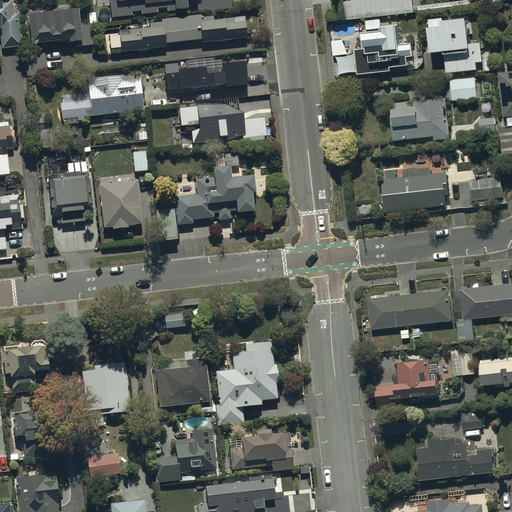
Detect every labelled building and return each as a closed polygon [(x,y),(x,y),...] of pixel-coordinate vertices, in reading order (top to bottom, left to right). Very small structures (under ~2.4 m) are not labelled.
[(107,0),(109,12),(98,14),(99,20),(111,18),(111,21),(132,18),(132,15),(141,14),(142,18),(158,15),(157,12),(166,10),(166,16),(186,13),(185,9),(197,7),(198,15),(232,11),(231,0),(107,0)] [(412,0),(378,0),(344,4),(346,21),(414,14),(412,0)] [(12,2),(0,3),(0,33),(0,34),(2,52),(24,49),(20,16),(13,17),(12,2)] [(26,14),(30,49),(68,45),(69,49),(95,46),(93,27),(78,28),(77,15),(65,16),(64,10),(52,12),(53,17),(41,19),(40,13),(26,14)] [(121,50),(121,55),(165,51),(165,47),(201,44),(201,45),(245,41),(243,20),(214,22),(214,18),(199,19),(199,17),(163,20),(163,26),(151,27),(151,31),(120,33),(120,37),(110,38),(111,51),(121,50)] [(466,21),(443,23),(444,27),(441,27),(442,29),(430,30),(430,33),(429,33),(431,58),(445,57),(447,76),(484,72),(482,56),(486,56),(485,49),(482,49),(481,45),(469,47),(466,21)] [(396,27),(382,28),(382,29),(367,30),(367,34),(362,34),(364,50),(355,51),(357,77),(391,74),(390,70),(408,68),(407,59),(412,59),(411,47),(398,48),(396,27)] [(344,42),(332,43),(333,58),(349,57),(344,42)] [(25,58),(26,78),(46,77),(45,56),(25,58)] [(181,62),(151,65),(153,88),(183,85),(181,62)] [(511,74),(499,76),(503,121),(508,121),(508,128),(498,129),(501,156),(511,155),(511,74)] [(60,106),(62,125),(85,123),(84,119),(142,112),(138,82),(125,83),(124,78),(87,83),(88,92),(81,92),(82,96),(62,99),(63,105),(60,106)] [(476,81),(451,82),(452,103),(477,101),(476,81)] [(451,142),(446,100),(387,107),(388,118),(392,117),(394,129),(392,129),(394,145),(434,140),(435,144),(451,142)] [(213,116),(183,119),(186,148),(194,147),(194,149),(242,144),(239,109),(213,112),(213,116)] [(495,120),(479,121),(481,140),(496,139),(495,120)] [(0,177),(9,177),(6,151),(12,151),(10,128),(7,128),(7,125),(0,125),(0,177)] [(46,134),(34,134),(34,147),(47,146),(46,134)] [(133,155),(134,174),(147,173),(146,154),(133,155)] [(83,217),(93,216),(88,175),(93,174),(92,166),(67,168),(68,179),(47,181),(52,223),(61,222),(61,227),(84,225),(83,217)] [(404,179),(382,181),(384,196),(381,197),(383,215),(447,209),(446,198),(450,197),(448,175),(432,176),(431,169),(403,172),(404,179)] [(218,215),(219,223),(230,222),(230,215),(235,214),(236,218),(254,216),(252,198),(255,198),(253,181),(230,183),(229,171),(212,173),(213,180),(196,182),(197,197),(173,200),(176,228),(193,226),(192,223),(213,220),(213,216),(218,215)] [(496,179),(470,181),(472,203),(476,203),(477,208),(499,206),(496,179)] [(117,180),(99,182),(99,189),(98,189),(102,232),(112,231),(112,233),(127,232),(127,229),(142,228),(138,185),(117,186),(117,180)] [(19,208),(17,197),(0,200),(1,203),(0,203),(0,252),(7,251),(4,234),(21,231),(20,221),(24,220),(22,207),(19,208)] [(160,245),(176,243),(173,215),(157,217),(160,245)] [(511,286),(461,291),(461,293),(455,294),(457,315),(462,314),(463,322),(506,318),(507,323),(511,323),(511,286)] [(450,294),(368,301),(371,331),(453,323),(450,294)] [(186,316),(165,318),(166,331),(187,329),(186,316)] [(472,322),(458,324),(460,344),(474,343),(472,322)] [(18,349),(3,350),(6,379),(11,379),(12,394),(35,392),(34,376),(47,374),(45,351),(45,350),(45,349),(45,348),(45,347),(45,346),(44,345),(44,344),(43,344),(43,343),(42,343),(41,342),(40,342),(39,342),(38,342),(37,342),(36,342),(35,342),(35,343),(34,343),(33,344),(33,345),(32,345),(32,346),(32,347),(31,347),(31,348),(31,349),(31,350),(32,350),(32,351),(18,352),(18,349)] [(247,343),(247,347),(244,347),(245,355),(233,356),(236,391),(227,392),(227,396),(226,396),(227,411),(242,410),(242,405),(277,402),(276,388),(278,387),(277,370),(273,371),(271,345),(255,346),(254,342),(247,343)] [(511,359),(481,362),(483,390),(511,386),(511,359)] [(160,373),(155,374),(159,410),(191,407),(192,409),(202,408),(201,405),(209,404),(204,361),(159,366),(160,373)] [(398,378),(394,378),(395,387),(377,388),(378,409),(403,407),(403,402),(427,400),(427,399),(440,398),(439,384),(432,385),(431,368),(426,368),(426,364),(397,366),(398,378)] [(94,375),(82,376),(85,420),(129,416),(125,366),(94,369),(94,375)] [(240,412),(217,414),(218,429),(241,427),(240,412)] [(257,412),(241,413),(241,425),(258,423),(257,412)] [(482,414),(462,416),(463,432),(483,430),(482,414)] [(37,416),(12,418),(15,441),(23,440),(25,458),(41,456),(37,416)] [(192,440),(174,443),(176,457),(152,461),(156,485),(180,482),(179,476),(217,470),(212,432),(208,433),(207,428),(190,430),(192,440)] [(258,441),(241,442),(242,452),(230,453),(231,472),(271,469),(272,475),(293,473),(291,451),(289,451),(288,436),(282,436),(282,438),(271,439),(270,437),(257,438),(258,441)] [(429,450),(418,451),(419,466),(420,484),(495,476),(492,452),(469,454),(468,445),(457,447),(457,441),(452,442),(451,439),(428,442),(429,450)] [(118,457),(87,459),(88,477),(119,474),(118,457)] [(46,477),(16,480),(19,511),(58,511),(56,479),(46,480),(46,477)] [(212,491),(205,492),(207,507),(196,508),(196,511),(288,511),(287,499),(283,499),(282,494),(273,495),(271,478),(248,480),(249,487),(218,490),(218,487),(212,487),(212,491)] [(0,511),(8,511),(8,507),(1,508),(0,498),(0,497),(0,511)] [(145,511),(144,502),(111,506),(111,511),(145,511)] [(471,505),(450,507),(449,502),(427,504),(427,511),(483,511),(483,507),(471,508),(471,505)]
